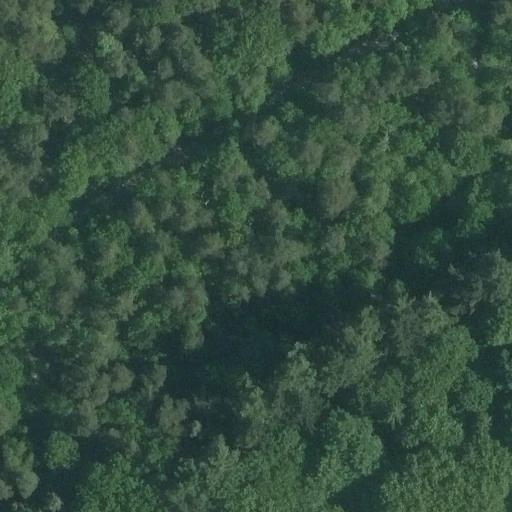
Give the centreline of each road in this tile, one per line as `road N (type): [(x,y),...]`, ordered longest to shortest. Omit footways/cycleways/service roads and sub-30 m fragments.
road 1 (unclassified): [(0,279),(203,139),(457,0)]
road 2 (track): [(510,226),(496,249),(210,327),(0,344)]
road 3 (track): [(469,0),(472,123),(483,180),(510,226)]
